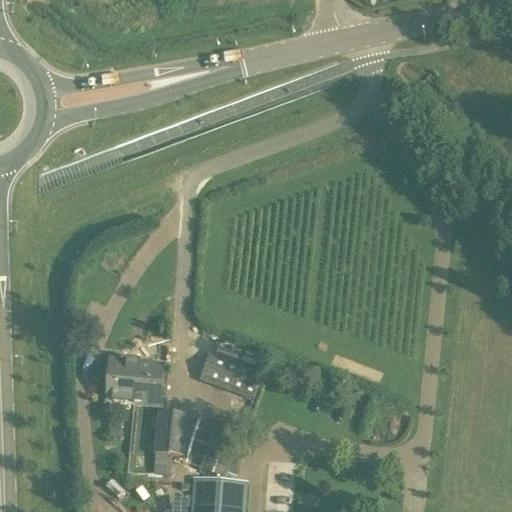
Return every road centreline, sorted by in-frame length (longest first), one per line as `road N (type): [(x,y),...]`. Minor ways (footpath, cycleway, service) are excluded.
road 1 (unclassified): [(187,211),(196,174),(361,103),(371,78),(361,36)]
road 2 (tertiary): [(41,127),(154,98),(199,75)]
road 3 (tertiary): [(199,75),(147,73),(70,87),(39,82)]
road 4 (tertiary): [(361,36),(511,4)]
road 5 (tertiary): [(199,75),(342,40)]
